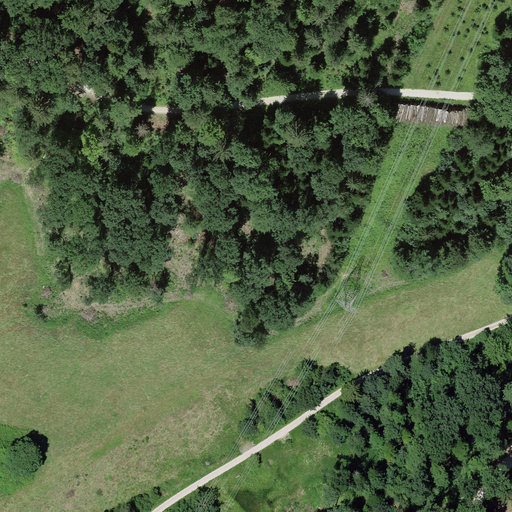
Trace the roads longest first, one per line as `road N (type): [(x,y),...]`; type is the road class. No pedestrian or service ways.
road 1 (track): [(0,46),(135,108),(180,111),(358,91),(511,95)]
road 2 (track): [(511,319),(338,392),(155,511)]
